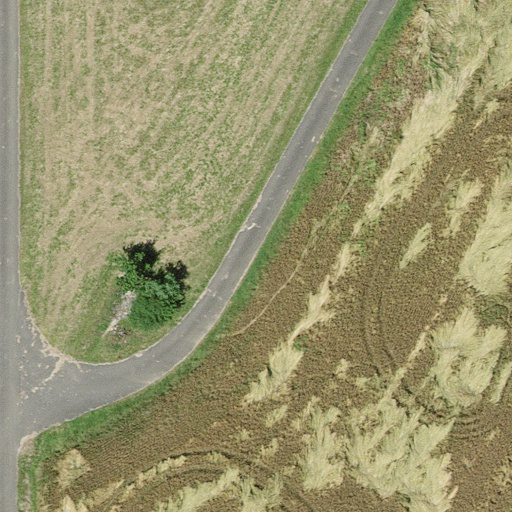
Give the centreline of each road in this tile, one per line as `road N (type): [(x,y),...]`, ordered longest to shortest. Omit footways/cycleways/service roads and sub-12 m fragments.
road 1 (unclassified): [(7,402),(96,398),(162,370),(206,328),(388,0)]
road 2 (unclassified): [(4,0),(7,402)]
